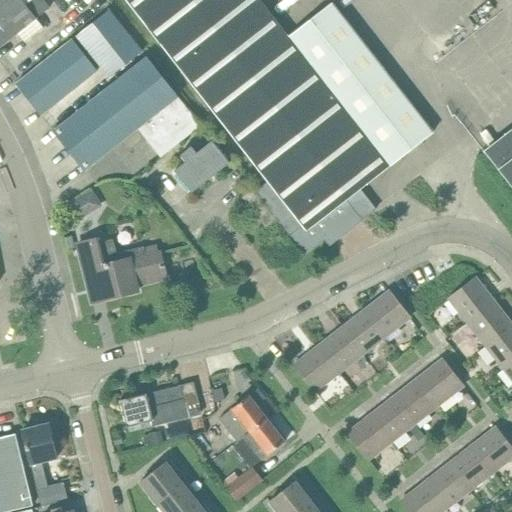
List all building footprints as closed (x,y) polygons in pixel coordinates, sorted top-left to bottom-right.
[(25,43),(43,28),(36,19),(49,9),(41,0),(0,0),(0,47),(18,33),(25,43)] [(287,36),(258,0),(126,0),(268,182),(255,192),(290,236),(289,237),(291,240),(303,256),(325,239),(329,245),(375,209),(360,189),(433,133),(421,117),(330,3),(287,36)] [(110,77),(142,50),(109,9),(77,36),(110,77)] [(41,116),(98,71),(72,39),(32,72),(16,84),(41,116)] [(147,57),(54,131),(85,170),(138,128),(152,145),(192,114),(147,57)] [(152,145),(161,158),(202,126),(192,114),(152,145)] [(511,131),(486,151),(511,185),(511,131)] [(231,164),(213,142),(198,154),(192,147),(181,156),(186,163),(175,171),(193,193),(231,164)] [(266,228),(276,221),(251,189),(241,197),(266,228)] [(111,191),(91,200),(97,214),(117,205),(111,191)] [(101,243),(100,238),(83,242),(85,247),(78,249),(88,287),(101,284),(105,300),(138,291),(137,286),(167,278),(160,253),(158,253),(156,245),(144,248),(144,246),(115,254),(112,240),(101,243)] [(491,299),(486,292),(487,291),(476,278),(449,299),(467,323),(494,301),(492,298),(491,299)] [(410,318),(388,291),(385,294),(385,295),(379,300),(378,299),(365,309),(386,337),(410,318)] [(509,322),(504,315),(505,315),(494,301),(467,323),(485,346),(511,325),(511,323),(510,322),(509,322)] [(386,337),(365,309),(361,312),(362,313),(355,318),(355,317),(341,328),(363,355),(386,337)] [(511,325),(485,346),(504,370),(506,368),(511,362),(511,325)] [(363,355),(341,328),(338,330),(339,331),(332,336),(331,336),(318,346),(339,373),(363,355)] [(339,373),(318,346),(315,348),(315,349),(309,354),(308,354),(294,364),(316,392),(339,373)] [(463,387),(442,359),(438,362),(439,363),(432,368),(431,368),(418,378),(438,403),(438,402),(440,405),(463,387)] [(438,403),(418,378),(415,380),(415,381),(408,386),(395,396),(416,423),(440,405),(438,402),(438,403)] [(201,414),(194,383),(193,382),(127,399),(127,398),(119,400),(120,402),(121,402),(127,426),(151,421),(152,426),(201,414)] [(225,399),(222,388),(212,391),(215,402),(225,399)] [(251,394),(259,404),(267,397),(258,388),(251,394)] [(237,442),(243,437),(267,419),(249,396),(219,419),(237,442)] [(416,423),(395,396),(391,398),(392,399),(385,405),(385,404),(371,414),(392,441),(416,423)] [(392,441),(371,414),(368,417),(369,417),(362,422),(361,422),(348,433),(369,460),(392,441)] [(261,460),(285,442),(267,419),(243,437),(261,460)] [(48,486),(42,462),(57,458),(49,424),(22,430),(27,450),(38,490),(43,506),(68,500),(63,482),(48,486)] [(511,458),(511,449),(495,427),(491,430),(492,431),(485,436),(484,436),(472,446),(491,471),(492,471),(493,473),(504,464),(511,458)] [(0,511),(8,511),(33,507),(20,453),(16,434),(0,437),(0,511)] [(491,471),(472,446),(468,449),(469,449),(462,454),(461,454),(448,464),(469,491),(493,473),(492,471),(491,471)] [(156,469),(140,482),(151,495),(153,493),(159,501),(157,503),(164,511),(204,511),(199,505),(204,501),(196,491),(191,495),(182,484),(187,480),(179,470),(175,474),(166,462),(170,459),(170,458),(168,460),(156,469)] [(469,491),(448,464),(445,467),(438,473),(438,472),(425,482),(446,510),(469,491)] [(262,480),(252,467),(239,478),(235,473),(223,482),(237,500),(262,480)] [(281,492),(270,501),(271,502),(273,500),(279,508),(277,510),(278,511),(319,511),(324,508),(316,498),(312,502),(303,491),(308,487),(300,477),(298,479),(287,488),(281,492)] [(442,511),(446,510),(425,482),(421,485),(422,485),(415,491),(415,490),(401,501),(409,511),(442,511)]
